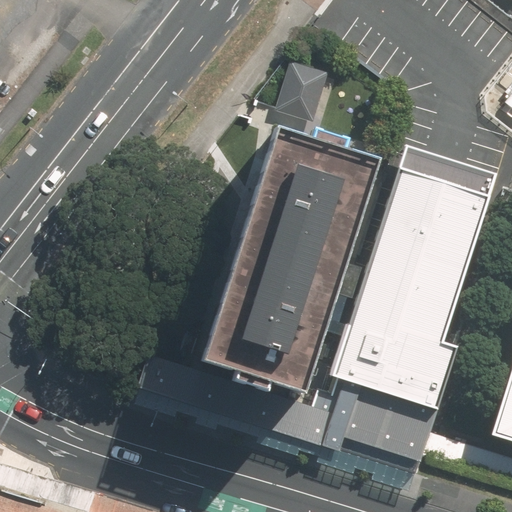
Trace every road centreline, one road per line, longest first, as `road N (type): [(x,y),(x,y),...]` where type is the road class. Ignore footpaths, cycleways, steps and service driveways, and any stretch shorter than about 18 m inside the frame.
road 1 (secondary): [(0,389),(133,454),(317,511)]
road 2 (secondary): [(201,0),(0,241)]
